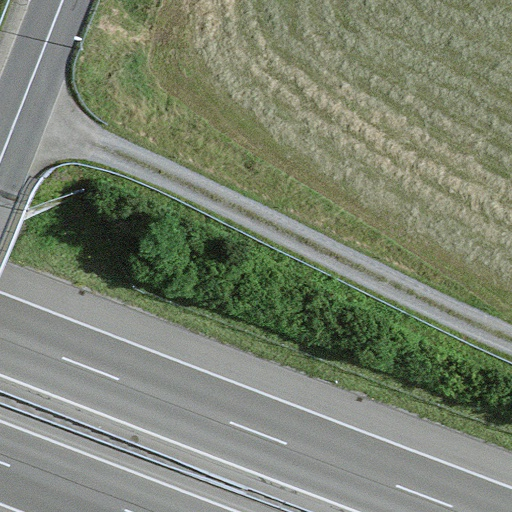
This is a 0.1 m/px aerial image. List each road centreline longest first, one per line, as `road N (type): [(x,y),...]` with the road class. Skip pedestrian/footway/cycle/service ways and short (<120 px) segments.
road 1 (track): [(511,338),(20,109)]
road 2 (motorway): [(473,511),(0,333)]
road 3 (tertiary): [(0,161),(63,0)]
road 4 (motorway): [(0,458),(144,511)]
